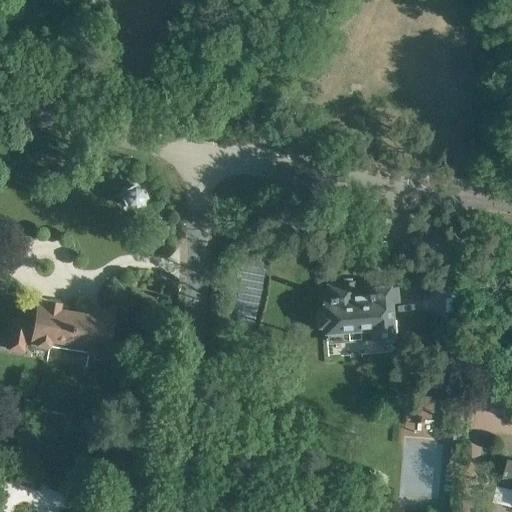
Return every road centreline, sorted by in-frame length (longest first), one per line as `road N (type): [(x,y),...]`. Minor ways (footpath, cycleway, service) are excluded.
road 1 (residential): [(176,511),(200,152)]
road 2 (unknown): [(200,152),(221,132),(256,141),(511,147)]
road 3 (residential): [(511,196),(230,158)]
road 4 (residential): [(200,152),(0,105)]
road 5 (unknown): [(0,83),(169,126),(176,147)]
